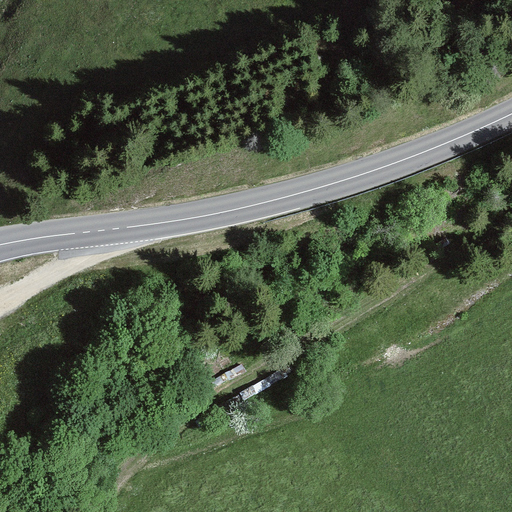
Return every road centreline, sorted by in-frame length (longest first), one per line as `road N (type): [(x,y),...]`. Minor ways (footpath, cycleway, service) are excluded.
road 1 (secondary): [(0,245),(289,195),(410,158),(511,114)]
road 2 (track): [(89,511),(137,454),(185,415),(511,206)]
